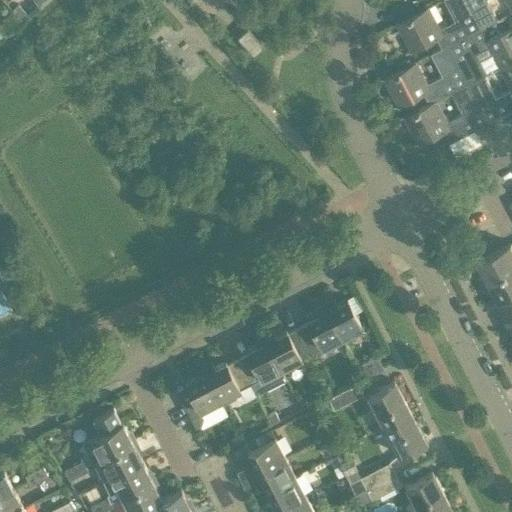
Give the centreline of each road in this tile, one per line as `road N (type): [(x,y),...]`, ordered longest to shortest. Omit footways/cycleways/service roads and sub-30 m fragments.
road 1 (residential): [(125,348),(390,207)]
road 2 (residential): [(511,440),(390,207)]
road 3 (residential): [(390,207),(348,97),(349,0)]
road 4 (residential): [(0,415),(125,348)]
road 5 (residential): [(390,207),(511,151)]
road 6 (residential): [(186,465),(125,348)]
